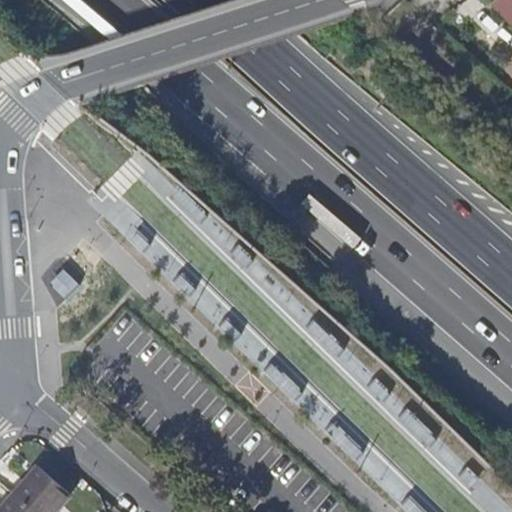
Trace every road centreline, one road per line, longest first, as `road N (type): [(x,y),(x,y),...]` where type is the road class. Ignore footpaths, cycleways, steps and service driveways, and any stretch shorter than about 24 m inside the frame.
road 1 (residential): [(13,389),(21,358),(0,178),(7,142),(33,100),(60,80),(315,0)]
road 2 (motorway): [(108,0),(511,350)]
road 3 (motorway): [(511,266),(206,0)]
road 4 (residential): [(157,511),(13,389)]
